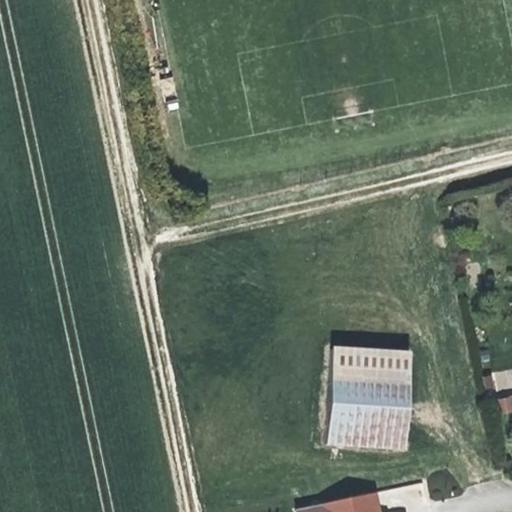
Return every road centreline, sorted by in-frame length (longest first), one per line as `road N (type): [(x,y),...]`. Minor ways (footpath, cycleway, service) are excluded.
road 1 (track): [(90,0),(197,511)]
road 2 (track): [(143,252),(511,159)]
